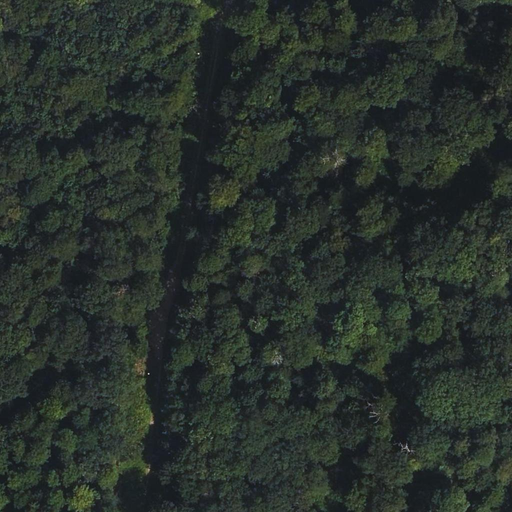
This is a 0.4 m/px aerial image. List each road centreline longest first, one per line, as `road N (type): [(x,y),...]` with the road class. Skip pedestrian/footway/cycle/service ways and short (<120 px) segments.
road 1 (track): [(469,511),(228,0)]
road 2 (track): [(147,511),(221,0)]
road 3 (track): [(0,263),(213,0)]
road 4 (track): [(350,0),(511,13)]
